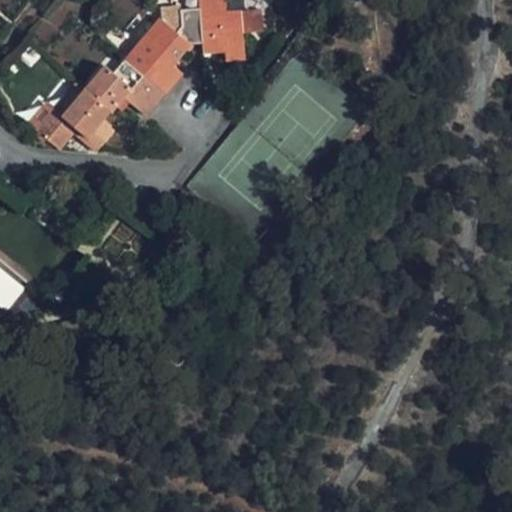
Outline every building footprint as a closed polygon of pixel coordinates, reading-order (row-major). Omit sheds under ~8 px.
[(200,0),(201,9),(232,6),(231,0),(200,0)] [(55,108),(36,132),(60,151),(76,134),(81,129),(88,136),(85,141),(97,150),(114,131),(102,121),(109,112),(113,114),(125,99),(146,115),(164,92),(167,94),(185,71),(176,62),(191,42),(203,41),(205,53),(229,50),(230,61),(248,59),(245,31),(243,11),(233,12),(232,6),(201,9),(192,9),(192,16),(145,20),(66,117),(55,108)] [(264,29),(263,9),(243,11),(245,31),(264,29)] [(81,129),(76,134),(85,141),(88,136),(81,129)] [(0,319),(3,322),(34,285),(0,257),(0,319)]
